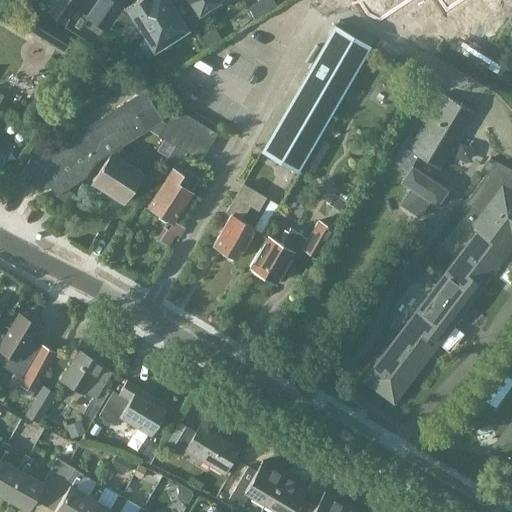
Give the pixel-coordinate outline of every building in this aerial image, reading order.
[(54,0),(46,12),(60,22),(75,0),(54,0)] [(132,18),(143,36),(148,33),(156,46),(184,29),(165,0),(135,0),(125,7),(126,10),(123,12),(118,9),(119,8),(108,0),(96,0),(85,17),(103,30),(113,17),(123,24),(132,18)] [(187,0),(196,14),(217,0),(187,0)] [(356,0),(365,15),(377,21),(409,0),(437,0),(444,11),(461,0),(356,0)] [(33,15),(24,29),(67,54),(75,40),(33,15)] [(332,24),(259,151),(295,171),(368,45),(342,30),(345,26),(337,21),(334,26),(332,24)] [(146,129),(184,152),(198,160),(215,132),(173,107),(164,121),(161,119),(142,89),(32,158),(29,156),(16,177),(28,184),(30,182),(41,189),(47,185),(54,195),(84,176),(93,162),(107,153),(119,146),(146,129)] [(439,168),(465,123),(473,111),(442,93),(409,150),(439,168)] [(119,146),(107,153),(108,153),(90,181),(91,181),(90,181),(108,192),(106,195),(118,203),(119,204),(139,173),(139,174),(140,173),(118,159),(122,152),(119,146)] [(511,173),(494,164),(463,206),(476,216),(470,225),(477,230),(362,379),(393,402),(511,246),(511,173)] [(439,204),(447,190),(448,189),(412,166),(402,181),(439,204)] [(167,219),(169,220),(198,176),(183,167),(179,173),(170,168),(146,205),(156,211),(156,217),(163,221),(167,219)] [(248,204),(255,209),(263,196),(241,184),(225,211),(229,214),(211,245),(235,259),(253,227),(239,220),(248,204)] [(272,215),(283,197),(274,192),(263,210),(272,215)] [(316,220),(300,247),(314,255),(330,228),(316,220)] [(265,235),(247,266),(274,282),(301,235),(289,228),(280,244),(265,235)] [(23,312),(21,315),(18,313),(0,341),(0,349),(9,354),(2,366),(19,376),(32,355),(22,349),(37,325),(34,323),(36,320),(36,317),(26,311),(23,312)] [(39,344),(17,382),(31,390),(53,352),(39,344)] [(59,378),(83,392),(92,398),(83,414),(90,418),(106,392),(100,389),(110,372),(99,366),(100,364),(77,349),(59,378)] [(114,424),(119,417),(149,435),(165,409),(145,397),(147,392),(126,379),(117,393),(112,391),(98,415),(114,424)] [(41,385),(23,415),(36,423),(54,393),(41,385)] [(182,454),(184,450),(223,473),(237,448),(198,425),(194,432),(185,426),(172,448),(182,454)] [(32,498),(41,503),(74,443),(67,439),(41,483),(23,473),(32,459),(23,454),(15,468),(19,471),(4,497),(26,510),(32,498)] [(1,442),(0,443),(0,495),(4,497),(19,471),(15,468),(1,460),(9,447),(1,442)] [(52,511),(82,511),(91,498),(87,496),(73,488),(81,474),(73,469),(84,449),(74,443),(41,503),(53,510),(52,511)] [(248,495),(265,505),(284,473),(269,464),(268,466),(260,462),(254,471),(246,467),(227,499),(241,507),(248,495)] [(277,511),(300,511),(306,502),(298,497),(304,487),(296,483),(297,481),(284,473),(265,505),(277,511)] [(91,498),(82,511),(112,511),(113,511),(109,509),(95,501),(103,486),(95,482),(87,496),(91,498)] [(109,509),(113,511),(112,511),(117,511),(125,499),(117,494),(109,509)] [(314,507),(306,502),(300,511),(340,511),(345,504),(331,496),(330,498),(322,494),(314,507)]
